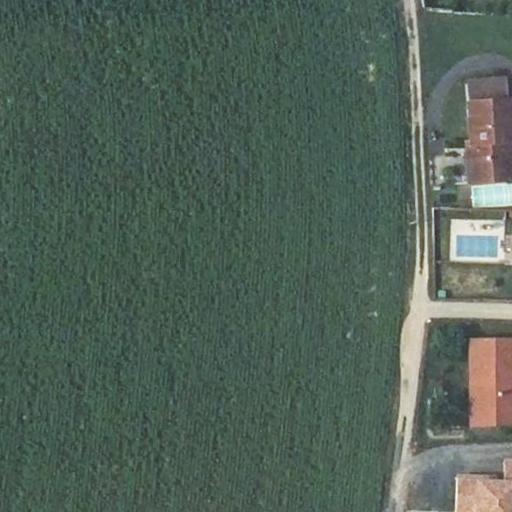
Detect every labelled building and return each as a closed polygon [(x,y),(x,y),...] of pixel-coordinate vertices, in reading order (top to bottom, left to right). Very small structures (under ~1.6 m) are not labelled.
[(511,85),(475,84),(474,109),(511,110),(511,85)] [(511,110),(474,109),(473,143),(468,142),(466,185),(511,186),(511,110)] [(467,155),(452,155),(452,182),(466,182),(467,155)] [(511,339),(469,342),(473,391),(475,427),(511,423),(511,339)] [(511,511),(511,496),(511,495),(511,460),(503,460),(503,482),(476,482),(476,477),(456,476),(455,506),(475,507),(474,511),(511,511)]
